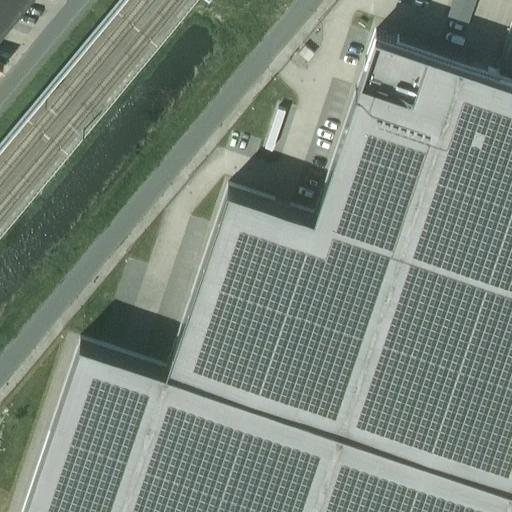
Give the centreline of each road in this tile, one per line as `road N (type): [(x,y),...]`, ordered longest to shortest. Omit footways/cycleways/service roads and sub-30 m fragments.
road 1 (unclassified): [(0,371),(310,0)]
road 2 (unclassified): [(84,0),(0,101)]
